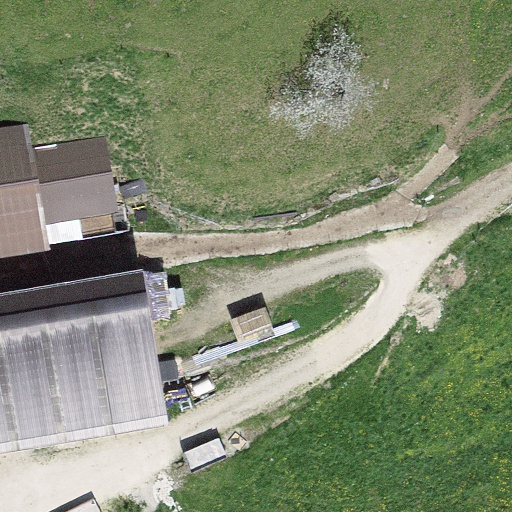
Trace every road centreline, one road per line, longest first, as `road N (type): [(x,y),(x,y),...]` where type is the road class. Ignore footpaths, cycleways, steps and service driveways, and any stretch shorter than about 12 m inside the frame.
road 1 (track): [(418,241),(380,317),(51,511)]
road 2 (track): [(418,241),(317,262),(138,253)]
